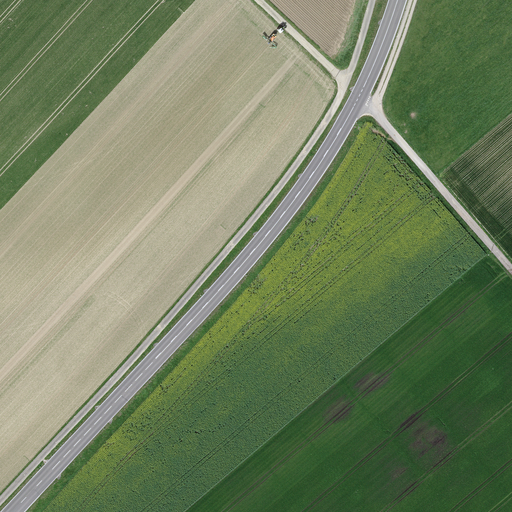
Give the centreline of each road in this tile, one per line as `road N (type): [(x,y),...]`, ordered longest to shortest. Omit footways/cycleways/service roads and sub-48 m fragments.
road 1 (secondary): [(14,511),(289,206),(357,99),(397,0)]
road 2 (track): [(0,501),(275,192),(344,81)]
road 3 (track): [(511,270),(374,108),(357,99)]
